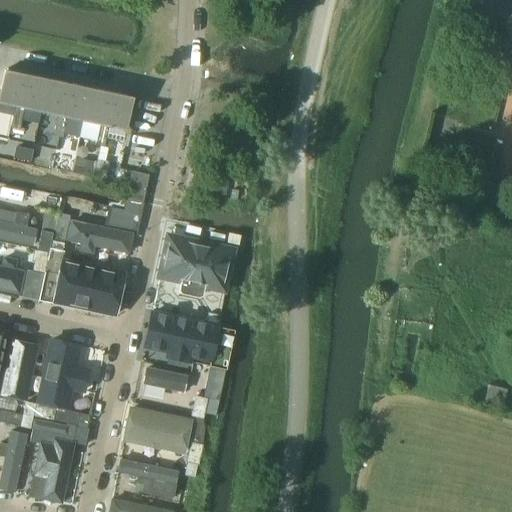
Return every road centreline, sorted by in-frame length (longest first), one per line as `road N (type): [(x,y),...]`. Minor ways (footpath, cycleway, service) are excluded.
road 1 (residential): [(283,511),(295,406),(294,147),(326,0)]
road 2 (residential): [(127,339),(184,74),(187,0)]
road 3 (residential): [(89,511),(127,339)]
road 4 (residential): [(127,339),(0,312)]
